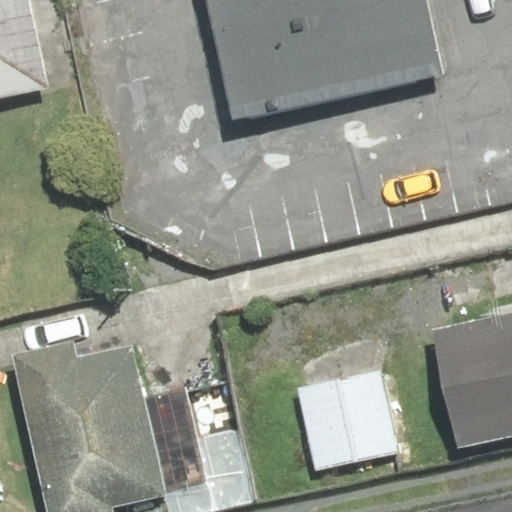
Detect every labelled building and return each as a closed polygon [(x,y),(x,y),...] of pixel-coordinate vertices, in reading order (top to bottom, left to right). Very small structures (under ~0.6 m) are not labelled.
[(37,0),(0,0),(0,105),(58,93),(37,0)] [(444,0),(222,0),(249,126),(462,82),(444,0)] [(373,297),(250,323),(265,396),(299,389),(318,475),(407,457),(373,297)] [(511,316),(436,331),(460,451),(511,441),(511,316)] [(80,342),(16,356),(49,511),(116,511),(116,509),(209,489),(188,391),(148,399),(136,346),(83,357),(80,342)]
